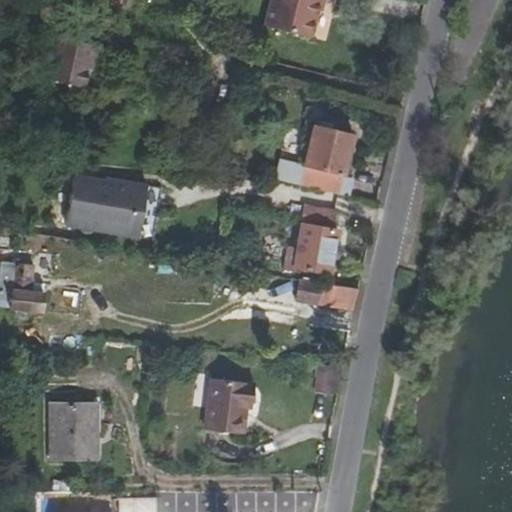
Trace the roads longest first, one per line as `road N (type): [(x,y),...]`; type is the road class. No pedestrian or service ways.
road 1 (residential): [(441,0),(337,511)]
road 2 (unknown): [(372,331),(289,304),(191,321),(83,314)]
road 3 (unknown): [(394,218),(277,187),(165,193)]
